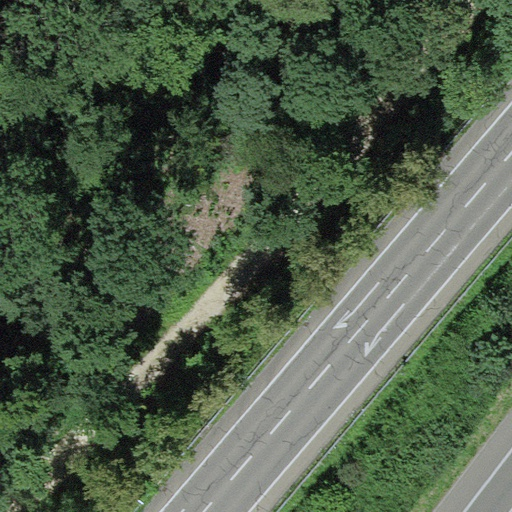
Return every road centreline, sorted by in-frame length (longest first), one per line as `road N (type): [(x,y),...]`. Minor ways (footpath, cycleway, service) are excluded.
road 1 (track): [(3,511),(476,0)]
road 2 (motorway): [(511,153),(210,511)]
